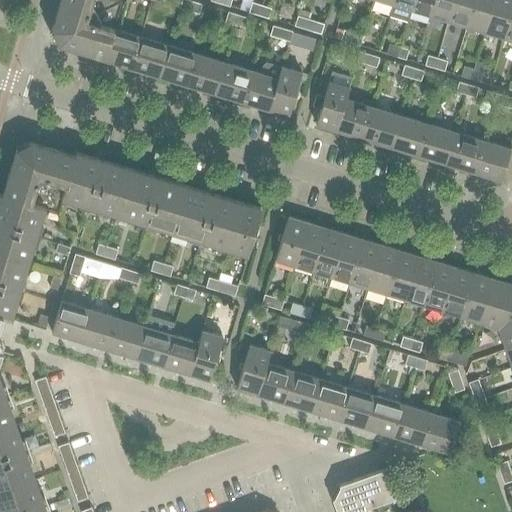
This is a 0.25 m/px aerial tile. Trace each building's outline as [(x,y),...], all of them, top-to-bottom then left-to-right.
[(59,45),(103,58),(112,29),(86,21),(92,0),(60,0),(51,31),(56,32),(60,40),(59,45)] [(199,16),(202,6),(183,0),(182,0),(179,9),(199,16)] [(414,0),(394,0),(393,4),(411,10),(414,0)] [(434,0),(414,0),(411,10),(429,16),(434,0)] [(434,0),(429,16),(448,21),(454,0),(434,0)] [(454,0),(448,21),(466,27),(474,0),(454,0)] [(474,0),(466,27),(485,32),(494,0),(474,0)] [(511,0),(494,0),(485,32),(503,38),(511,6),(511,0)] [(259,16),(262,7),(252,4),(249,13),(259,16)] [(511,6),(503,38),(511,40),(511,6)] [(268,19),(271,10),(262,7),(259,16),(268,19)] [(235,26),(238,17),(229,14),(226,23),(235,26)] [(245,29),(247,20),(238,17),(235,26),(245,29)] [(305,30),(308,20),(298,17),(295,27),(305,30)] [(317,22),(308,20),(305,30),(314,33),(317,22)] [(280,40),(283,31),(273,27),(271,37),(280,40)] [(103,60),(131,69),(141,37),(112,29),(103,58),(103,60)] [(283,31),(280,40),(290,43),(292,33),(283,31)] [(351,43),(354,35),(345,32),(342,40),(351,43)] [(361,46),(364,38),(354,35),(351,43),(361,46)] [(131,69),(159,77),(168,46),(141,37),(131,69)] [(400,48),(390,45),(387,55),(397,58),(400,48)] [(159,77),(186,86),(196,54),(168,46),(159,77)] [(409,51),(400,48),(397,58),(406,61),(409,51)] [(367,66),(370,56),(361,53),(358,63),(367,66)] [(186,86),(214,94),(223,62),(196,54),(186,86)] [(379,59),(370,56),(367,66),(377,69),(379,59)] [(435,69),(438,60),(428,57),(426,66),(435,69)] [(448,63),(438,60),(435,69),(445,72),(448,63)] [(223,62),(214,94),(241,102),(251,71),(223,62)] [(476,62),(474,70),(484,73),(486,65),(476,62)] [(261,74),(251,71),(241,102),(269,110),(279,79),(277,79),(281,67),(270,64),(266,65),(262,68),(261,74)] [(281,67),(277,79),(279,79),(269,110),(288,116),(301,73),(281,67)] [(412,80),(415,70),(405,67),(402,77),(412,80)] [(462,77),(471,80),(474,70),(464,67),(462,77)] [(424,73),(415,70),(412,80),(421,82),(424,73)] [(484,73),(474,70),(471,80),(481,82),(484,73)] [(315,124),(335,130),(344,99),(345,99),(349,87),(328,81),(315,124)] [(466,96),(469,86),(460,83),(457,93),(466,96)] [(475,99),(479,89),(469,86),(466,96),(475,99)] [(503,106),(506,97),(497,95),(494,104),(503,106)] [(511,99),(506,97),(503,106),(511,109),(511,99)] [(372,107),(345,99),(344,99),(335,130),(362,139),(372,107)] [(362,139),(390,147),(399,115),(372,107),(362,139)] [(399,115),(390,147),(417,155),(427,124),(399,115)] [(427,124),(417,155),(445,164),(454,132),(427,124)] [(454,132),(445,164),(473,172),(482,141),(454,132)] [(482,141),(473,172),(501,181),(510,149),(482,141)] [(39,178),(65,185),(74,156),(29,143),(28,147),(20,151),(16,150),(2,195),(31,203),(39,178)] [(61,199),(116,215),(130,169),(76,152),(74,156),(65,185),(61,199)] [(171,232),(185,185),(130,169),(116,215),(171,232)] [(240,202),(185,185),(171,232),(226,249),(240,202)] [(0,254),(28,263),(45,207),(31,203),(2,195),(0,194),(0,254)] [(261,208),(240,202),(226,249),(247,255),(261,208)] [(275,260),(293,265),(306,222),(288,217),(275,260)] [(293,265),(312,271),(325,228),(306,222),(293,265)] [(343,233),(325,228),(312,271),(330,276),(343,233)] [(361,239),(343,233),(330,276),(348,282),(361,239)] [(379,244),(361,239),(348,282),(366,288),(379,244)] [(59,244),(56,252),(67,255),(69,248),(59,244)] [(96,253),(115,259),(118,250),(99,244),(96,253)] [(398,250),(379,244),(366,288),(384,293),(398,250)] [(416,255),(398,250),(384,293),(403,299),(416,255)] [(0,324),(2,317),(11,320),(28,263),(0,254),(0,324)] [(85,258),(76,255),(70,273),(79,276),(85,258)] [(434,261),(416,255),(403,299),(421,304),(434,261)] [(151,269),(171,276),(174,267),(154,260),(151,269)] [(452,266),(434,261),(421,304),(439,310),(452,266)] [(471,272),(452,266),(439,310),(457,315),(471,272)] [(128,281),(131,271),(121,268),(119,278),(128,281)] [(138,284),(141,274),(131,271),(128,281),(138,284)] [(489,278),(471,272),(457,315),(476,321),(489,278)] [(53,276),(51,285),(58,287),(61,279),(53,276)] [(223,292),(225,283),(209,278),(207,287),(223,292)] [(511,312),(511,284),(489,278),(476,321),(498,328),(511,312)] [(235,296),(238,287),(225,283),(223,292),(235,296)] [(183,298),(186,288),(177,285),(173,295),(183,298)] [(193,301),(196,291),(186,288),(183,298),(193,301)] [(272,308),(275,298),(265,295),(262,305),(272,308)] [(282,311),(284,301),(275,298),(272,308),(282,311)] [(51,332),(78,340),(88,309),(61,301),(51,332)] [(290,313),(300,315),(302,306),(293,303),(290,313)] [(312,309),(302,306),(300,315),(310,318),(312,309)] [(114,317),(88,309),(78,340),(104,348),(114,317)] [(511,347),(511,312),(498,328),(505,349),(511,347)] [(336,327),(339,317),(329,314),(326,324),(336,327)] [(41,315),(38,326),(46,328),(49,317),(41,315)] [(280,316),(277,326),(295,331),(298,322),(280,316)] [(104,348),(130,356),(140,325),(114,317),(104,348)] [(339,317),(336,327),(346,330),(349,320),(339,317)] [(305,334),(308,325),(298,322),(295,331),(305,334)] [(166,333),(140,325),(130,356),(156,364),(166,333)] [(314,337),(317,328),(308,325),(305,334),(314,337)] [(383,341),(386,332),(367,326),(364,335),(383,341)] [(198,342),(192,341),(182,372),(209,380),(222,337),(201,331),(198,342)] [(192,341),(166,333),(156,364),(182,372),(192,341)] [(410,349),(413,340),(404,337),(401,346),(410,349)] [(359,351),(362,342),(353,339),(350,348),(359,351)] [(413,340),(410,349),(420,352),(423,343),(413,340)] [(369,354),(372,345),(362,342),(359,351),(369,354)] [(236,388),(255,394),(265,363),(266,363),(270,351),(249,345),(236,388)] [(448,360),(450,351),(440,348),(437,357),(448,360)] [(466,365),(469,356),(450,351),(448,360),(466,365)] [(415,368),(418,358),(408,355),(406,365),(415,368)] [(425,370),(427,361),(418,358),(415,368),(425,370)] [(255,394),(283,402),(292,371),(266,363),(265,363),(255,394)] [(465,389),(458,370),(449,373),(456,393),(465,389)] [(283,402),(310,411),(320,379),(292,371),(283,402)] [(45,377),(35,381),(38,390),(48,386),(45,377)] [(347,388),(320,379),(310,411),(338,419),(347,388)] [(0,430),(16,425),(0,380),(0,430)] [(471,393),(480,389),(477,380),(467,383),(471,393)] [(48,386),(38,390),(41,399),(52,395),(48,386)] [(338,419),(366,428),(375,396),(347,388),(338,419)] [(474,402),(484,399),(480,389),(471,393),(474,402)] [(52,395),(41,399),(45,408),(55,405),(52,395)] [(366,428),(393,436),(403,404),(375,396),(366,428)] [(484,399),(474,402),(477,412),(487,408),(484,399)] [(393,436),(421,444),(430,413),(403,404),(393,436)] [(55,405),(45,408),(48,418),(58,414),(55,405)] [(421,444),(449,453),(459,421),(430,413),(421,444)] [(58,414),(48,418),(51,427),(61,423),(58,414)] [(61,423),(51,427),(54,436),(65,433),(61,423)] [(0,491),(35,480),(16,425),(0,430),(0,491)] [(486,438),(496,434),(492,425),(483,428),(486,438)] [(496,434),(486,438),(490,447),(499,444),(496,434)] [(68,442),(58,446),(61,455),(72,452),(68,442)] [(72,452),(61,455),(64,465),(75,461),(72,452)] [(75,461),(64,465),(68,474),(78,470),(75,461)] [(499,474),(508,471),(505,461),(496,464),(499,474)] [(340,490),(338,493),(367,507),(394,497),(384,469),(339,485),(340,490)] [(78,470),(68,474),(71,483),(81,480),(78,470)] [(508,471),(499,474),(503,484),(511,481),(508,471)] [(0,511),(46,511),(35,480),(0,491),(0,511)] [(81,480),(71,483),(74,493),(85,489),(81,480)] [(85,489),(74,493),(78,502),(88,498),(85,489)] [(337,497),(332,499),(336,511),(368,511),(367,507),(338,493),(337,497)]
